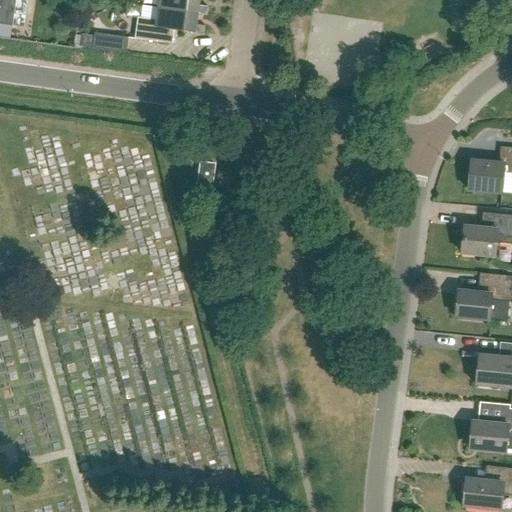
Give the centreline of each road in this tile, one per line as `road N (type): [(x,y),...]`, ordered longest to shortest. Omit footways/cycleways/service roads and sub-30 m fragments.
road 1 (residential): [(374,511),(413,186),(428,147)]
road 2 (residential): [(233,103),(0,70)]
road 3 (residential): [(428,147),(375,125),(233,103)]
road 4 (residential): [(428,147),(454,111),(511,63)]
